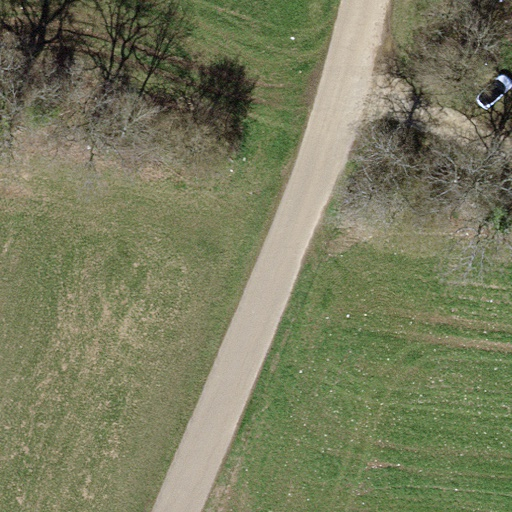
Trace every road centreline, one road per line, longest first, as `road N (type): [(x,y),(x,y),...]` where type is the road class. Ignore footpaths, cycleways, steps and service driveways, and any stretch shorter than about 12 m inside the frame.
road 1 (unclassified): [(376,0),(352,88),(175,511)]
road 2 (track): [(352,88),(511,151)]
